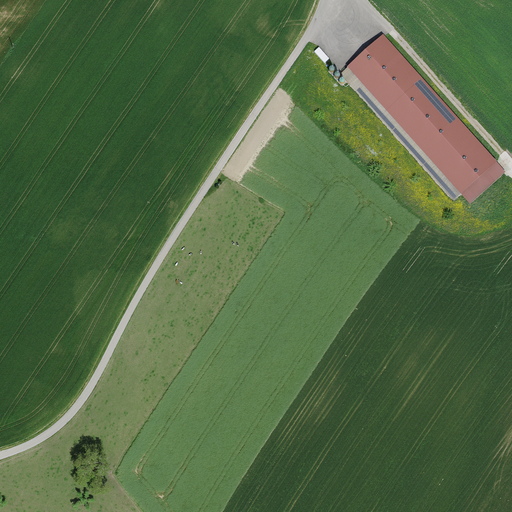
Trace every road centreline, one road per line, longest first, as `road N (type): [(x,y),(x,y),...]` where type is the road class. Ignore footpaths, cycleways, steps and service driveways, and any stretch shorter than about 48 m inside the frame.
road 1 (unclassified): [(321,0),(297,53),(174,233),(83,401),(54,429),(0,455)]
road 2 (track): [(511,163),(393,34)]
